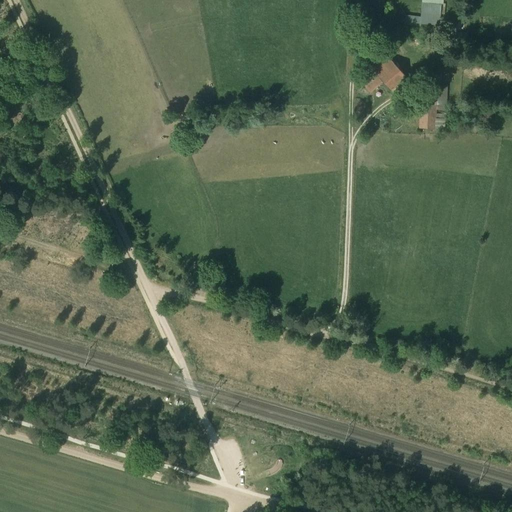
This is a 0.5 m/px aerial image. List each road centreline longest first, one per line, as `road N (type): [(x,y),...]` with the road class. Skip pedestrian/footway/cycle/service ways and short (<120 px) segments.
road 1 (track): [(511,387),(148,290)]
road 2 (track): [(15,0),(148,290)]
road 3 (track): [(351,82),(345,285),(341,310),(318,335)]
road 4 (track): [(240,501),(0,431)]
road 5 (track): [(139,270),(0,233)]
